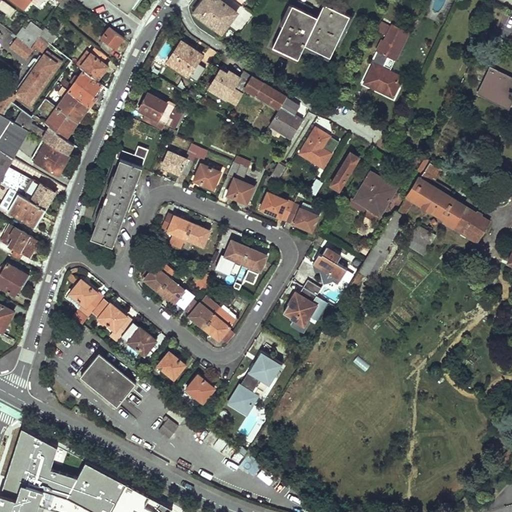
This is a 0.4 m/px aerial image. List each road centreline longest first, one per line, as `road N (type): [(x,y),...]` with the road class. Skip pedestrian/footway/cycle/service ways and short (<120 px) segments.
road 1 (residential): [(118,283),(220,359),(236,350),(288,264),(280,239),(176,194),(151,203)]
road 2 (residential): [(171,0),(109,110),(59,242)]
road 3 (tertiary): [(234,511),(11,396)]
road 4 (residential): [(59,242),(11,396)]
